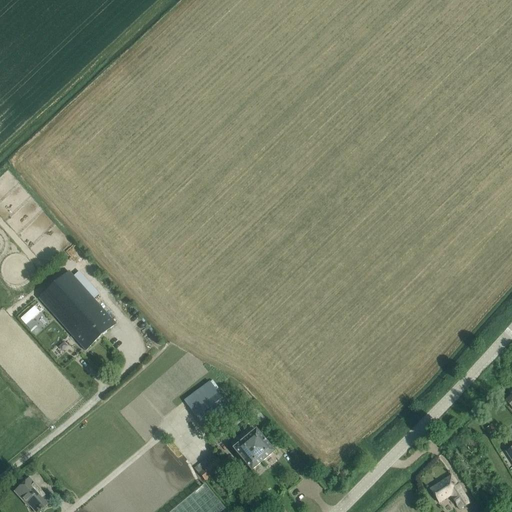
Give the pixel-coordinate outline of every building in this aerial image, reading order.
[(85,351),(93,344),(116,324),(69,271),(38,298),(85,351)] [(192,412),(217,393),(209,382),(184,401),(192,412)] [(225,404),(217,393),(192,412),(200,423),(225,404)] [(208,434),(216,428),(233,415),(225,404),(200,423),(208,434)] [(265,420),(252,404),(243,411),(256,427),(265,420)] [(251,471),(273,452),(256,431),(233,449),(251,471)] [(205,480),(223,466),(213,453),(195,468),(205,480)] [(470,503),(457,484),(452,476),(430,490),(439,503),(450,496),(459,510),(470,503)] [(39,511),(50,503),(29,479),(15,491),(25,503),(26,502),(35,511),(39,511)] [(221,511),(224,509),(204,484),(171,511),(221,511)]
